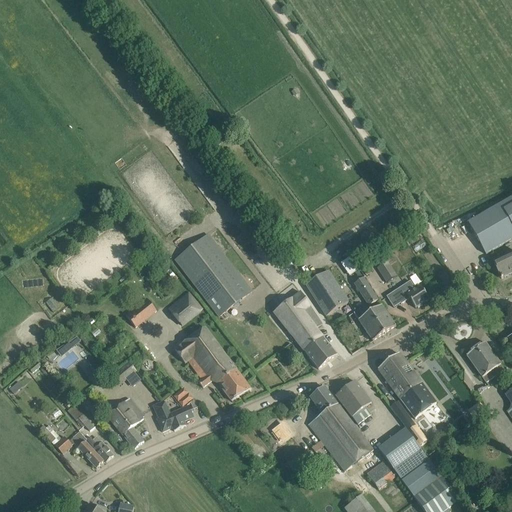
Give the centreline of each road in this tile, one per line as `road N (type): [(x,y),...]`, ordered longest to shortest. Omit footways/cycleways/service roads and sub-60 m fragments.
road 1 (tertiary): [(90,484),(434,323),(479,310)]
road 2 (unclassified): [(479,310),(270,0)]
